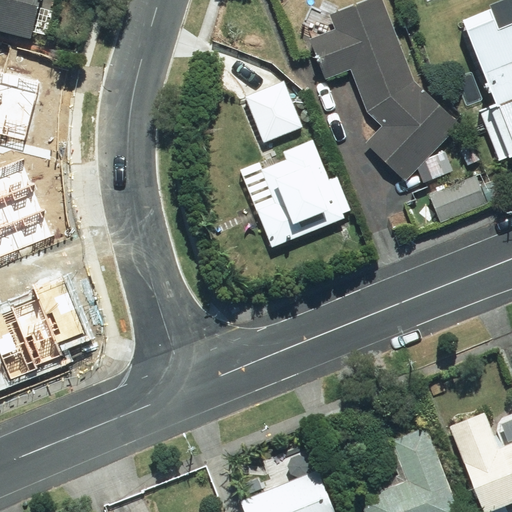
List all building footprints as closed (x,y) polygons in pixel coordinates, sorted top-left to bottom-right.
[(34,0),(0,0),(0,37),(24,43),(34,0)] [(315,81),(350,70),(372,136),(365,148),(401,181),(456,126),(408,84),(410,83),(377,0),(370,0),(325,18),(332,32),(302,41),(315,81)] [(511,0),(496,0),(487,4),(489,10),(451,25),(484,109),(476,112),(496,161),(511,154),(511,0)] [(38,85),(0,75),(0,141),(23,147),(38,85)] [(287,238),(286,234),(306,226),(309,232),(339,220),(308,141),(277,154),(280,161),(257,171),(271,206),(252,214),(266,247),(287,238)] [(0,256),(53,236),(23,159),(0,168),(0,256)] [(475,177),(425,196),(436,227),(486,208),(475,177)] [(84,333),(62,275),(33,285),(38,296),(0,310),(0,352),(10,379),(37,369),(36,366),(62,356),(57,343),(84,333)] [(511,444),(492,452),(479,416),(445,429),(476,511),(479,511),(511,500),(511,444)] [(401,485),(355,502),(358,511),(449,511),(419,430),(385,442),(401,485)] [(340,511),(319,464),(243,495),(249,511),(340,511)]
